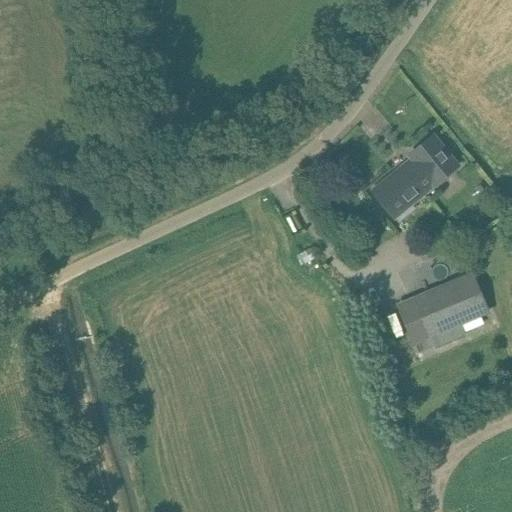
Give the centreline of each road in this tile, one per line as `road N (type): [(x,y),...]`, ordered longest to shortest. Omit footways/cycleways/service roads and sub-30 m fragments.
road 1 (unclassified): [(0,305),(267,182),(310,153),(370,86),(428,0)]
road 2 (track): [(110,511),(47,282)]
